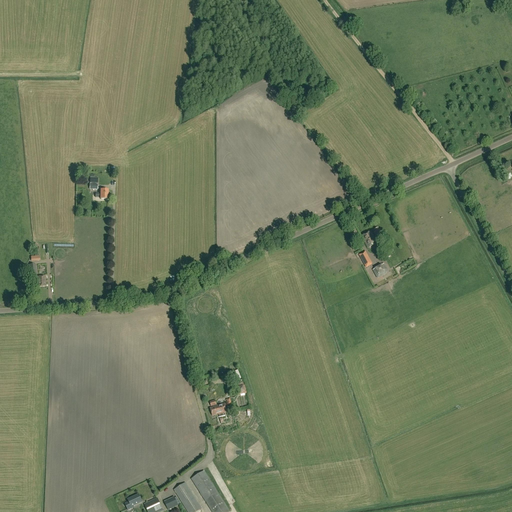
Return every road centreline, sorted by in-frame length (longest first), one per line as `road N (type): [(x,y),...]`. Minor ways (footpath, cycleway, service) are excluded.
road 1 (tertiary): [(0,311),(172,294),(449,167)]
road 2 (track): [(454,164),(323,0)]
road 3 (unclassified): [(511,286),(449,167)]
